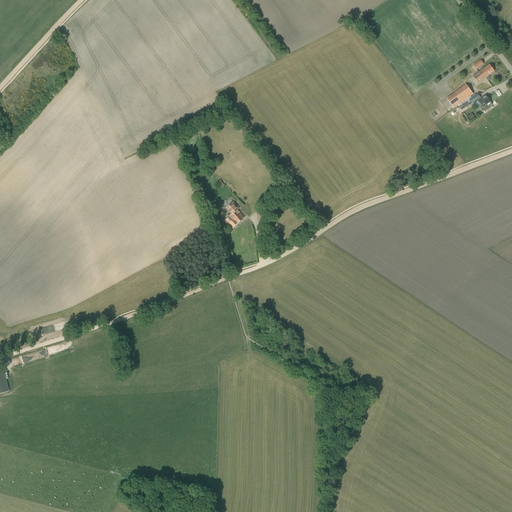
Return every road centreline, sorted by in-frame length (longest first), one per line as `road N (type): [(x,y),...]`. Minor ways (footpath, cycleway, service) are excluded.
road 1 (track): [(227,277),(362,206),(511,150)]
road 2 (track): [(0,358),(227,277)]
road 3 (track): [(82,0),(0,89)]
